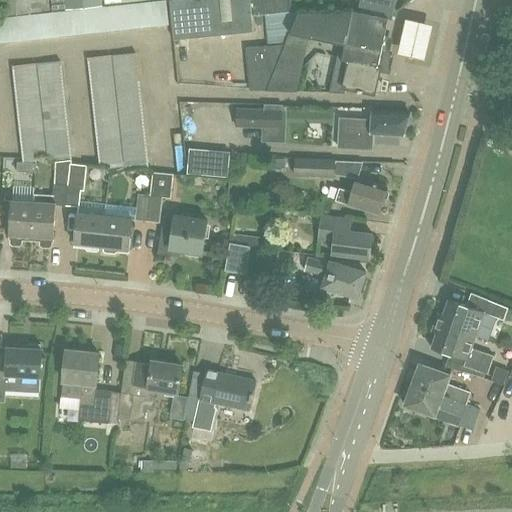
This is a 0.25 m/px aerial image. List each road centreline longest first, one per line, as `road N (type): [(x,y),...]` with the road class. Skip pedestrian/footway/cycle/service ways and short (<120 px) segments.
road 1 (tertiary): [(0,289),(127,300),(363,345)]
road 2 (tertiary): [(383,351),(450,108)]
road 3 (residential): [(343,457),(511,449)]
